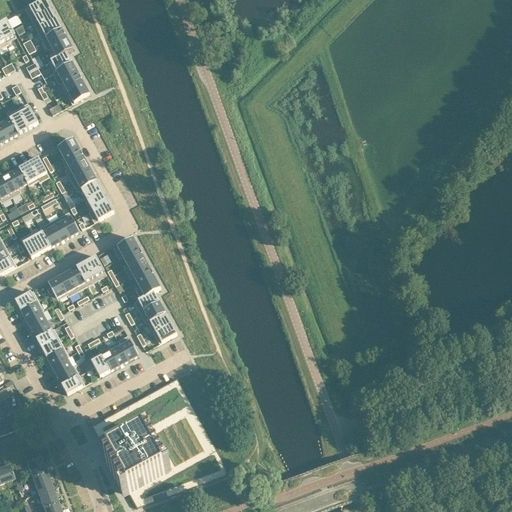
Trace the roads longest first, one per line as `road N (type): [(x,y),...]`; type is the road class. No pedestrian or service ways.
road 1 (unclassified): [(364,511),(180,0)]
road 2 (residential): [(0,158),(71,121),(127,226)]
road 3 (track): [(336,429),(511,368)]
road 4 (residential): [(0,301),(127,226)]
road 5 (residential): [(60,426),(188,353)]
road 6 (residential): [(60,426),(0,316)]
